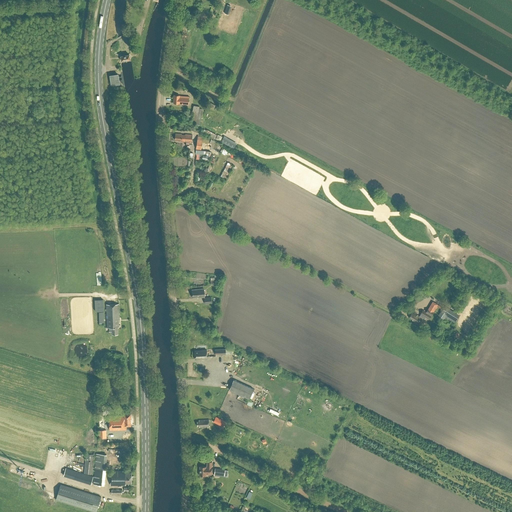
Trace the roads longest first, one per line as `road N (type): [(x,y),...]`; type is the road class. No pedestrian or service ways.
road 1 (primary): [(145,511),(141,332),(99,92),(106,0)]
road 2 (unclassified): [(184,511),(160,130),(176,0)]
road 3 (track): [(184,438),(345,511)]
road 4 (track): [(123,225),(0,229)]
